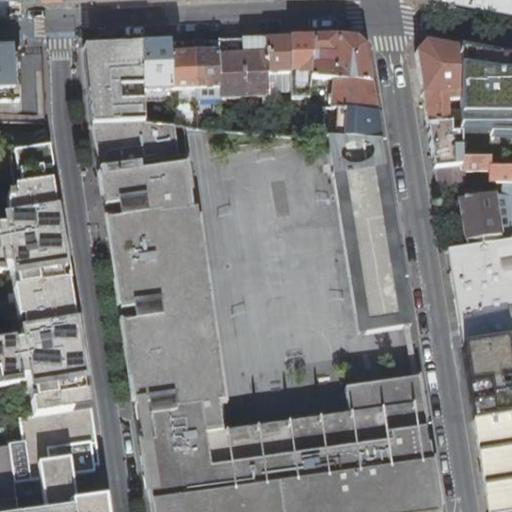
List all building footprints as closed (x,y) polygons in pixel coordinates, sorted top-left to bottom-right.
[(511,0),(460,0),(471,2),(511,9),(511,0)] [(365,49),(354,39),(332,38),(313,39),(309,81),(331,82),(371,85),(365,49)] [(290,40),(292,90),(292,101),(296,100),(308,99),(308,92),(309,81),(313,39),(299,39),(290,40)] [(292,90),(290,40),(275,40),(267,41),(268,91),(292,90)] [(245,100),(268,99),(268,91),(267,41),(253,41),(242,42),(245,100)] [(221,101),(245,100),(242,42),(218,42),(219,55),(221,101)] [(455,93),(453,122),(454,122),(461,121),(460,93),(459,49),(427,43),(416,55),(421,91),(427,125),(447,123),(448,94),(455,93)] [(143,93),(172,92),(170,57),(170,44),(141,45),(143,93)] [(143,93),(141,45),(133,46),(127,46),(128,55),(118,55),(118,46),(93,47),(83,48),(83,52),(87,52),(92,121),(90,121),(100,179),(98,179),(127,356),(150,352),(150,354),(187,348),(186,345),(200,343),(187,263),(199,261),(192,219),(185,220),(182,205),(190,204),(177,128),(142,124),(141,97),(143,97),(143,93)] [(127,46),(118,46),(118,55),(128,55),(127,46)] [(488,94),(488,55),(459,49),(460,93),(487,94),(488,94)] [(0,97),(13,97),(13,89),(11,51),(0,51),(0,97)] [(206,56),(194,56),(196,91),(197,91),(197,101),(221,101),(219,55),(206,56)] [(196,91),(194,56),(183,57),(170,57),(172,92),(180,92),(180,101),(196,101),(193,99),(193,91),(196,91)] [(494,83),(511,88),(511,58),(495,56),(494,83)] [(328,111),(375,115),(371,85),(331,82),(309,81),(308,92),(323,93),(330,93),(328,111)] [(330,93),(323,93),(322,110),(328,111),(330,93)] [(461,123),(483,124),(487,109),(488,107),(487,94),(460,93),(461,121),(461,123)] [(307,109),(308,99),(296,100),(292,138),(304,139),(305,126),(307,109)] [(322,127),(321,140),(324,140),(335,141),(380,143),(377,128),(375,115),(328,111),(322,110),(307,109),(305,126),(322,127)] [(511,109),(487,109),(483,124),(489,124),(511,122),(511,109)] [(0,125),(45,124),(45,117),(0,117),(0,125)] [(449,136),(449,122),(447,123),(427,125),(434,171),(462,167),(461,158),(461,134),(449,136)] [(454,127),(454,122),(453,122),(449,122),(449,136),(461,134),(461,127),(454,127)] [(489,159),(511,158),(511,122),(489,124),(489,159)] [(489,159),(489,124),(483,124),(461,123),(461,127),(461,134),(461,158),(489,159)] [(384,168),(380,143),(335,141),(324,140),(329,174),(340,172),(344,197),(387,190),(384,168)] [(49,149),(8,156),(16,204),(7,205),(10,230),(4,231),(0,231),(0,270),(3,271),(15,319),(19,318),(21,328),(17,329),(20,339),(12,341),(11,339),(0,341),(0,384),(30,377),(40,418),(90,412),(85,381),(83,368),(71,329),(77,328),(68,274),(63,241),(61,241),(59,229),(61,228),(59,210),(55,211),(51,185),(44,186),(42,172),(52,171),(49,149)] [(434,171),(437,189),(452,187),(459,185),(462,180),(461,172),(467,172),(467,184),(506,184),(511,184),(511,168),(489,169),(489,159),(461,158),(462,167),(434,171)] [(407,316),(390,210),(387,190),(344,197),(340,172),(329,174),(353,325),(407,316)] [(459,185),(452,187),(455,200),(459,200),(469,198),(467,184),(467,172),(461,172),(462,180),(459,185)] [(511,188),(511,184),(506,184),(503,196),(511,198),(511,188)] [(459,200),(466,242),(501,235),(494,194),(469,198),(459,200)] [(494,194),(501,235),(502,241),(510,240),(511,198),(503,196),(494,194)] [(190,204),(182,205),(185,220),(192,219),(190,204)] [(466,242),(468,248),(502,241),(501,235),(466,242)] [(511,239),(510,240),(502,241),(468,248),(447,251),(459,323),(463,347),(511,338),(511,239)] [(150,352),(127,356),(138,422),(195,413),(196,411),(198,408),(200,406),(203,405),(206,404),(209,404),(212,405),(214,406),(216,408),(218,410),(219,413),(223,439),(228,438),(199,261),(187,263),(200,343),(186,345),(187,348),(150,354),(150,352)] [(83,368),(77,328),(71,329),(83,368)] [(511,511),(511,338),(463,347),(479,447),(489,511),(511,511)] [(419,393),(417,380),(343,392),(348,419),(381,414),(379,400),(419,393)] [(195,413),(138,422),(143,455),(149,454),(153,475),(147,476),(150,496),(275,478),(280,511),(438,511),(419,393),(379,400),(381,414),(348,419),(228,438),(223,439),(219,413),(218,410),(216,408),(214,406),(212,405),(209,404),(206,404),(203,405),(200,406),(198,408),(196,411),(195,413)] [(91,469),(98,468),(90,412),(40,418),(4,423),(13,486),(39,482),(69,478),(92,475),(91,469)] [(0,511),(14,511),(5,444),(0,444),(0,511)] [(280,511),(275,478),(150,496),(152,511),(280,511)] [(103,511),(103,503),(70,508),(70,511),(43,511),(43,509),(22,511),(103,511)]
